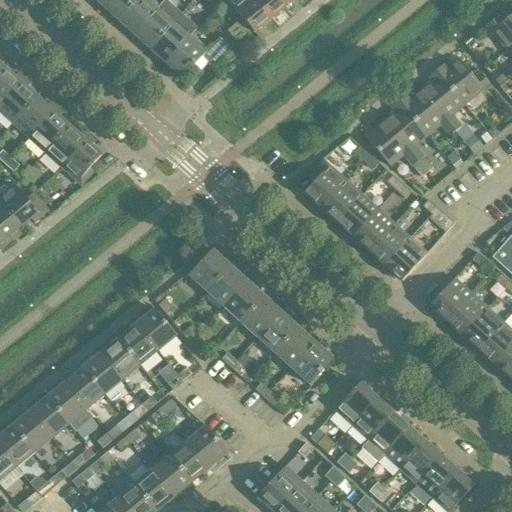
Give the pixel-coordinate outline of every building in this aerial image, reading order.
[(106,0),(101,6),(117,20),(135,0),(106,0)] [(135,0),(117,20),(133,35),(158,7),(150,0),(135,0)] [(181,14),(165,0),(164,0),(158,7),(133,35),(149,49),(174,22),(181,14)] [(255,0),(226,0),(253,33),(271,19),(255,0)] [(255,0),(271,19),(288,5),(283,0),(255,0)] [(191,37),(198,29),(181,14),(174,22),(149,49),(165,64),(190,36),(191,37)] [(486,26),(507,52),(511,47),(511,15),(503,23),(498,17),(486,26)] [(190,36),(165,64),(182,79),(186,75),(192,80),(205,66),(208,69),(232,52),(218,39),(207,51),(191,37),(190,36)] [(503,85),(504,85),(511,78),(511,47),(507,52),(511,57),(511,68),(495,82),(500,88),(503,85)] [(444,65),(436,72),(464,106),(489,86),(480,74),(474,79),(458,59),(447,69),(444,65)] [(0,73),(0,105),(24,80),(17,74),(14,78),(4,69),(0,73)] [(432,82),(421,91),(455,132),(461,128),(452,117),(464,106),(436,72),(429,78),(432,82)] [(0,105),(0,113),(12,125),(36,98),(26,89),(30,85),(24,80),(0,105)] [(407,96),(399,102),(428,136),(441,126),(449,137),(455,132),(421,91),(410,99),(407,96)] [(12,125),(28,139),(56,109),(49,103),(46,107),(36,98),(12,125)] [(395,112),(384,121),(419,163),(424,158),(415,147),(428,136),(399,102),(392,108),(395,112)] [(28,139),(44,154),(68,127),(58,118),(62,114),(56,109),(28,139)] [(413,168),(418,163),(419,163),(384,121),(373,130),(370,126),(362,133),(390,167),(403,157),(413,168)] [(44,154),(60,168),(88,138),(81,132),(78,136),(68,127),(44,154)] [(487,132),(486,133),(492,140),(493,139),(499,134),(493,127),(487,132)] [(464,143),(474,155),(482,148),(472,136),(464,143)] [(88,138),(60,168),(80,186),(93,173),(89,169),(101,156),(91,147),(94,143),(88,138)] [(354,154),(364,163),(369,156),(360,148),(354,154)] [(0,152),(0,161),(4,166),(10,160),(1,152),(0,152)] [(453,153),(446,158),(456,170),(462,165),(453,153)] [(369,156),(364,163),(373,171),(378,164),(369,156)] [(433,170),(424,158),(419,163),(428,174),(433,170)] [(10,160),(4,166),(13,174),(19,168),(10,160)] [(320,213),(346,182),(324,162),(309,178),(315,183),(305,195),(310,199),(308,202),(320,213)] [(427,175),(428,174),(419,163),(418,163),(413,168),(422,179),(427,175)] [(387,183),(396,191),(401,185),(393,177),(387,183)] [(333,220),(338,224),(362,197),(346,182),(320,213),(331,223),(333,220)] [(401,185),(396,191),(405,200),(411,194),(401,185)] [(14,186),(0,197),(0,203),(20,228),(30,219),(33,223),(40,218),(33,209),(25,200),(14,186)] [(33,194),(25,200),(33,209),(40,203),(33,194)] [(340,231),(351,241),(378,211),(362,197),(338,224),(342,228),(340,231)] [(422,207),(432,216),(438,209),(429,200),(422,207)] [(0,203),(0,237),(6,245),(13,240),(10,236),(20,228),(0,203)] [(47,212),(40,203),(33,209),(40,218),(47,212)] [(438,209),(432,216),(429,219),(445,234),(454,223),(438,209)] [(365,249),(370,253),(394,225),(378,211),(351,241),(363,251),(365,249)] [(372,260),(384,271),(411,240),(394,225),(370,253),(374,257),(372,260)] [(511,235),(492,258),(511,276),(511,235)] [(411,240),(384,271),(394,280),(397,278),(402,282),(427,255),(411,240)] [(189,278),(207,293),(230,267),(213,251),(189,278)] [(471,261),(480,269),(486,262),(477,254),(471,261)] [(207,293),(224,309),(247,282),(230,267),(207,293)] [(495,282),(504,290),(510,284),(501,275),(495,282)] [(441,319),(445,323),(470,295),(454,280),(426,311),(438,322),(441,319)] [(224,309),(241,324),(265,298),(247,282),(224,309)] [(447,330),(459,340),(487,310),(470,295),(445,323),(449,327),(447,330)] [(159,307),(166,316),(173,311),(165,301),(164,302),(160,297),(155,301),(159,307)] [(241,324),(258,339),(281,313),(265,298),(241,324)] [(154,310),(136,325),(159,353),(177,338),(154,310)] [(473,348),(477,352),(503,324),(487,310),(459,340),(470,351),(473,348)] [(258,339),(274,354),(298,328),(281,313),(258,339)] [(479,358),(491,369),(511,346),(511,332),(503,324),(477,352),(481,356),(479,358)] [(136,325),(118,340),(141,367),(159,353),(136,325)] [(274,354),(291,370),(315,343),(298,328),(274,354)] [(182,336),(190,345),(196,339),(189,330),(182,336)] [(196,339),(190,345),(198,355),(204,349),(196,339)] [(118,340),(101,354),(123,382),(141,367),(118,340)] [(315,343),(291,370),(309,386),(333,359),(315,343)] [(505,377),(510,382),(511,379),(511,346),(491,369),(503,380),(505,377)] [(101,354),(83,369),(106,396),(123,382),(101,354)] [(221,361),(231,369),(236,363),(227,355),(221,361)] [(236,363),(231,369),(248,384),(253,378),(236,363)] [(83,369),(65,383),(88,411),(106,396),(83,369)] [(187,370),(178,377),(184,383),(192,376),(187,370)] [(184,383),(178,377),(168,386),(173,392),(184,383)] [(65,383),(48,398),(70,425),(88,411),(65,383)] [(255,391),(264,400),(270,393),(261,384),(255,391)] [(335,413),(352,428),(377,401),(361,386),(335,413)] [(270,393),(264,400),(284,417),(290,410),(280,401),(283,398),(273,390),(270,393)] [(48,398),(30,412),(52,440),(70,425),(48,398)] [(152,398),(143,405),(148,412),(158,404),(152,398)] [(170,401),(160,409),(165,415),(175,407),(170,401)] [(352,428),(368,442),(393,415),(377,401),(352,428)] [(148,412),(143,405),(133,413),(138,420),(148,412)] [(165,415),(160,409),(151,417),(156,423),(165,415)] [(30,412),(12,427),(35,454),(52,440),(30,412)] [(376,464),(383,457),(409,429),(393,415),(368,442),(361,450),(376,464)] [(12,427),(0,436),(0,447),(17,469),(35,454),(12,427)] [(116,427),(107,434),(113,441),(122,434),(116,427)] [(204,427),(187,442),(209,470),(227,455),(204,427)] [(383,457),(399,471),(424,443),(409,429),(383,457)] [(135,431),(125,438),(130,444),(139,437),(135,431)] [(311,440),(316,445),(325,436),(319,431),(311,440)] [(113,441),(107,434),(97,442),(103,449),(113,441)] [(130,444),(125,438),(116,446),(120,452),(130,444)] [(187,442),(169,456),(192,484),(209,470),(187,442)] [(399,471),(415,485),(441,458),(424,443),(399,471)] [(298,454),(304,459),(312,450),(307,445),(298,454)] [(0,483),(17,469),(0,447),(0,483)] [(337,464),(343,469),(351,460),(345,455),(337,464)] [(81,456),(72,464),(77,470),(87,463),(81,456)] [(169,456),(151,471),(174,499),(192,484),(169,456)] [(415,485),(431,499),(456,472),(441,458),(415,485)] [(100,459),(90,467),(95,473),(104,466),(100,459)] [(351,460),(343,469),(349,475),(357,466),(351,460)] [(77,470),(72,464),(62,472),(67,479),(77,470)] [(95,473),(90,467),(71,482),(76,488),(95,473)] [(324,477),(330,483),(339,474),(333,468),(324,477)] [(257,500),(269,511),(275,511),(301,484),(285,469),(257,500)] [(151,471),(134,485),(155,511),(157,511),(174,499),(151,471)] [(456,472),(431,499),(444,511),(450,511),(473,487),(456,472)] [(339,474),(330,483),(336,488),(345,479),(339,474)] [(117,499),(116,500),(126,511),(155,511),(134,485),(127,478),(111,492),(117,499)] [(369,492),(375,498),(383,489),(377,483),(369,492)] [(275,511),(304,511),(317,498),(301,484),(275,511)] [(46,485),(37,493),(42,499),(51,492),(46,485)] [(383,489),(375,498),(381,503),(389,494),(383,489)] [(42,499),(37,493),(19,508),(21,511),(26,511),(32,507),(42,499)] [(356,507),(362,511),(371,503),(364,497),(356,507)] [(304,511),(332,511),(317,498),(304,511)] [(126,511),(116,500),(101,511),(126,511)] [(371,503),(362,511),(372,511),(377,508),(371,503)]
